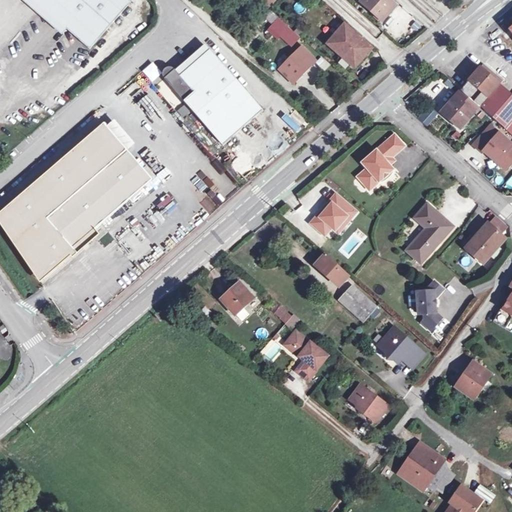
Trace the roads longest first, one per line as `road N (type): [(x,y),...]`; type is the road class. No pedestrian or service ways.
road 1 (secondary): [(57,376),(384,93)]
road 2 (residential): [(369,462),(511,263)]
road 3 (unknown): [(321,147),(198,12)]
road 4 (unclassified): [(511,211),(384,93)]
road 5 (secondary): [(384,93),(491,0)]
